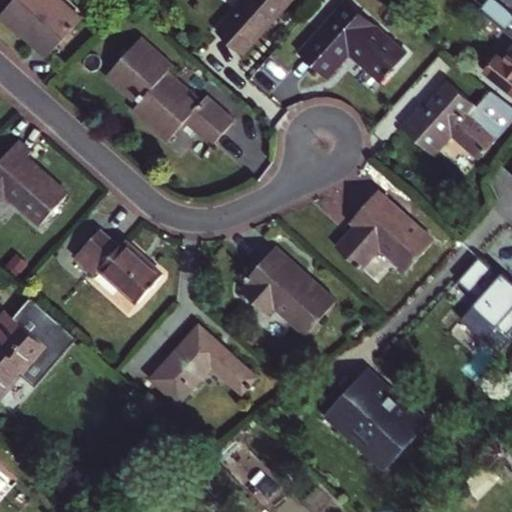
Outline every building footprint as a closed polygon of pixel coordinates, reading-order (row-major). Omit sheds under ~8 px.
[(82,19),(60,0),(15,0),(2,16),(49,57),(82,19)] [(248,0),(220,34),(244,56),(294,0),(248,0)] [(348,0),(347,0),(301,54),(327,78),(350,52),(361,62),(383,81),(408,53),(348,0)] [(511,91),(511,11),(508,8),(497,0),(475,0),(509,27),(491,51),(498,56),(486,71),(511,91)] [(511,0),(497,0),(508,8),(511,2),(511,0)] [(175,66),(143,37),(111,73),(142,101),(137,106),(173,138),(187,122),(214,145),(236,121),(208,96),(203,102),(170,72),(175,66)] [(402,127),(434,155),(452,134),(481,160),(500,138),(472,114),(478,107),(454,86),(429,114),(421,107),(402,127)] [(34,152),(20,140),(0,163),(0,200),(6,194),(42,225),(68,195),(28,159),(34,152)] [(409,270),(434,241),(378,192),(351,223),(357,229),(340,249),(361,268),(380,245),(409,270)] [(122,247),(102,230),(77,258),(97,276),(102,270),(140,303),(164,275),(126,242),(122,247)] [(336,302),(276,247),(246,281),(249,284),(242,291),(268,314),(275,307),(307,335),(336,302)] [(511,280),(502,292),(511,301),(511,280)] [(0,399),(47,346),(7,311),(0,319),(0,399)] [(257,377),(200,326),(153,379),(181,403),(213,367),(243,393),(257,377)] [(432,420),(369,365),(322,419),(383,473),(432,420)] [(511,454),(507,451),(500,460),(511,470),(511,454)] [(0,498),(10,487),(0,477),(0,498)]
